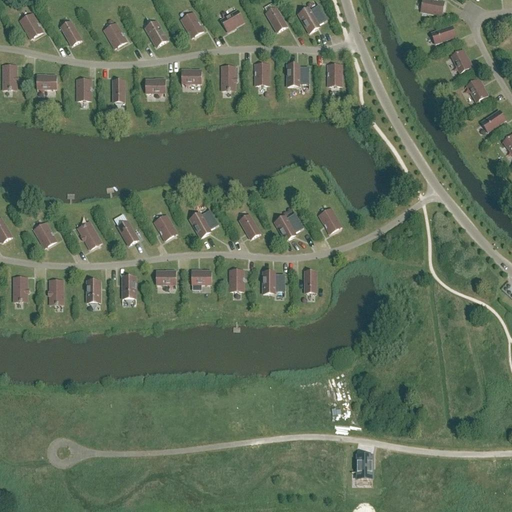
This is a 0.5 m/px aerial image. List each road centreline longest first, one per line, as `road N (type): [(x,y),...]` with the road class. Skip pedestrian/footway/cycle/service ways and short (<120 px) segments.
road 1 (residential): [(0,259),(91,267),(209,255),(302,258),(364,241),(437,192)]
road 2 (residential): [(511,454),(452,455),(312,437),(85,454)]
road 3 (residential): [(0,49),(101,66),(237,50),(330,50),(358,40)]
road 4 (residential): [(437,192),(358,40)]
road 5 (residential): [(511,12),(481,15),(474,24),(511,99)]
